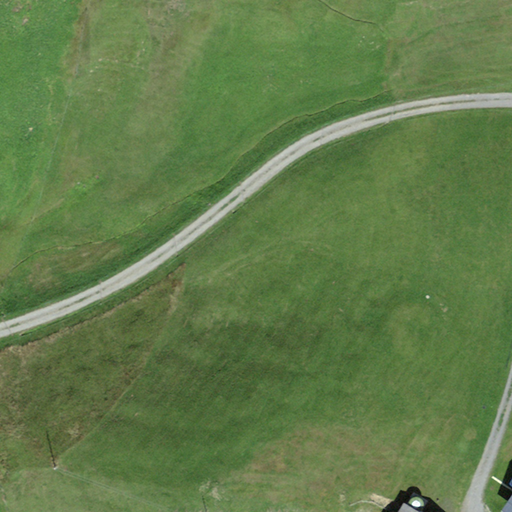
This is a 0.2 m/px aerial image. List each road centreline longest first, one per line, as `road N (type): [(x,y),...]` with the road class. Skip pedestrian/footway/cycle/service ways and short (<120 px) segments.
road 1 (unclassified): [(0,330),(121,280),(325,135),(425,106),(511,100)]
road 2 (track): [(511,383),(476,511)]
